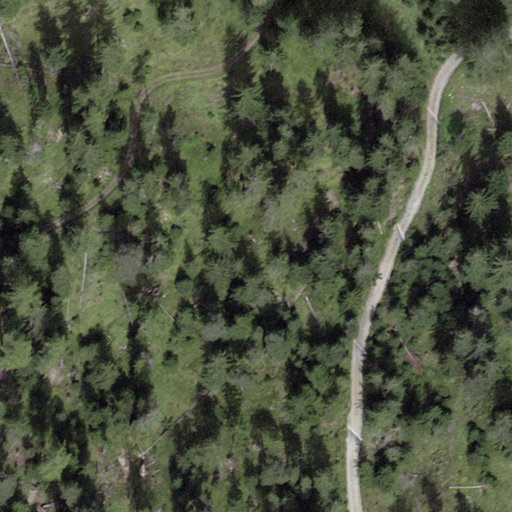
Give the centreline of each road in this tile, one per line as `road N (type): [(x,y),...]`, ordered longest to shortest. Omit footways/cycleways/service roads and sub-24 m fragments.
road 1 (track): [(358,511),(349,485),(353,367),(430,165),(437,90),(460,55),(511,35)]
road 2 (track): [(112,190),(132,151),(144,92),(166,74),(237,58),(275,0)]
